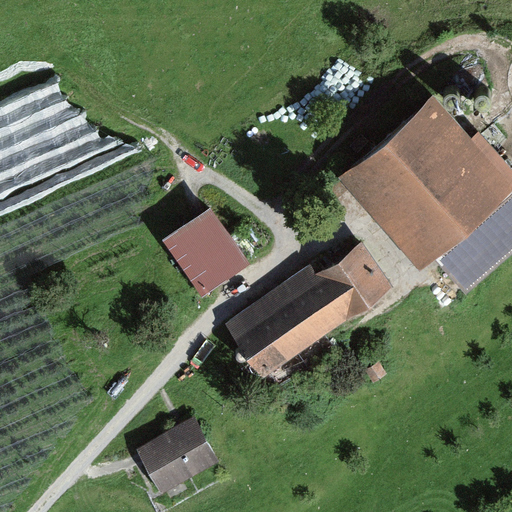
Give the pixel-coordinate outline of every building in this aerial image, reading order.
[(463,308),(511,265),(511,187),(474,144),(465,152),(428,110),(337,189),(419,283),(432,272),(463,308)] [(199,303),(241,275),(207,223),(165,251),(199,303)] [(222,339),(260,392),(391,300),(361,257),(314,289),(307,279),(222,339)] [(371,398),(384,389),(375,376),(362,386),(371,398)] [(160,509),(218,477),(193,432),(135,464),(160,509)]
